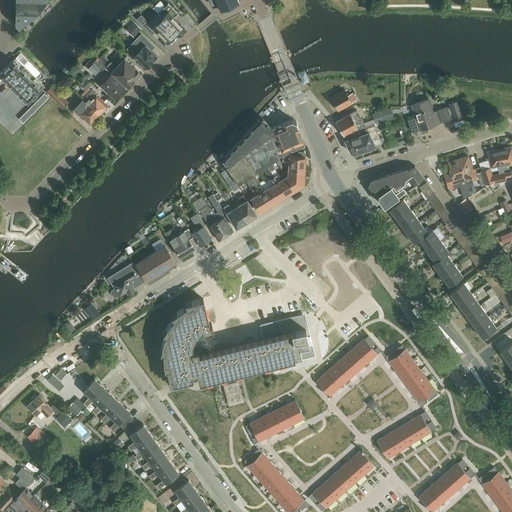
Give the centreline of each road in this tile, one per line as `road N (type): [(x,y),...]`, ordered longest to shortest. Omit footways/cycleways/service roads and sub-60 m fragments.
road 1 (unclassified): [(511,428),(334,183)]
road 2 (unclassified): [(102,328),(334,183)]
road 3 (residential): [(195,31),(26,207),(0,197)]
road 4 (residential): [(236,511),(102,328)]
road 5 (unclassified): [(334,183),(257,0)]
road 6 (unclassified): [(511,129),(334,183)]
road 7 (unclassified): [(0,403),(102,328)]
